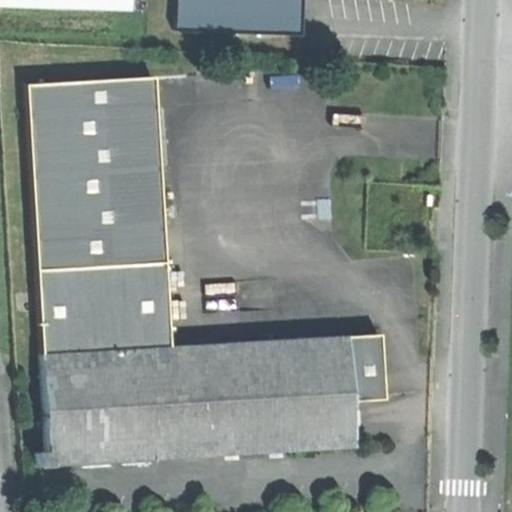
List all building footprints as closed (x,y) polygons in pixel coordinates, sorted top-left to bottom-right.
[(0,0),(0,6),(120,10),(119,0),(0,0)] [(173,0),(172,27),(286,32),(297,32),(298,0),(173,0)] [(14,84),(27,268),(154,259),(140,75),(14,84)] [(27,268),(33,355),(160,345),(154,259),(27,268)] [(340,333),(344,396),(378,394),(374,330),(340,333)] [(160,345),(33,355),(39,449),(40,463),(348,442),(344,396),(340,333),(160,345)] [(30,463),(40,463),(39,449),(29,449),(30,463)]
